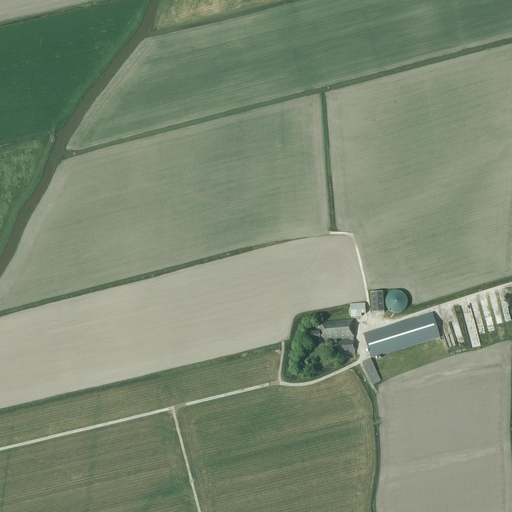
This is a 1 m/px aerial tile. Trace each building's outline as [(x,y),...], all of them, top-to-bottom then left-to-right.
[(370,293),(372,313),(384,312),(383,292),(370,293)] [(350,304),(351,318),(352,317),(352,318),(354,318),(354,320),(360,319),(360,317),(362,317),(361,314),(366,314),(365,303),(350,304)] [(432,313),(415,318),(363,334),(371,358),(440,337),(432,313)] [(322,340),(352,338),(352,339),(351,339),(351,341),(338,342),(339,352),(355,351),(352,320),(319,323),(320,332),(310,333),(311,340),(322,339),(322,340)] [(362,363),(373,385),(381,381),(371,359),(362,363)]
